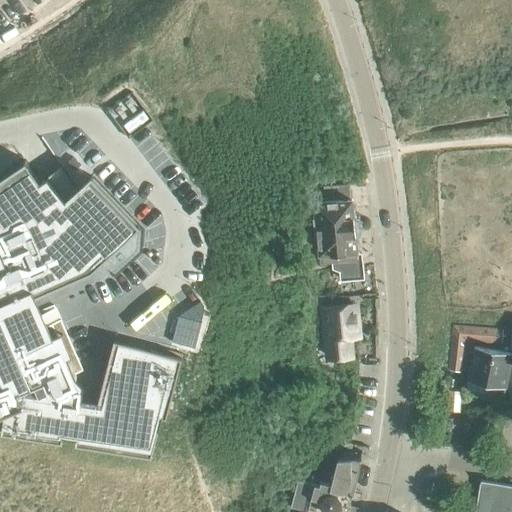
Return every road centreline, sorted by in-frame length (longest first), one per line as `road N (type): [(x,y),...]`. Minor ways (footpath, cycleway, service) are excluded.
road 1 (unclassified): [(389,452),(396,345),(389,231),(354,54),(332,0)]
road 2 (residential): [(511,465),(389,452)]
